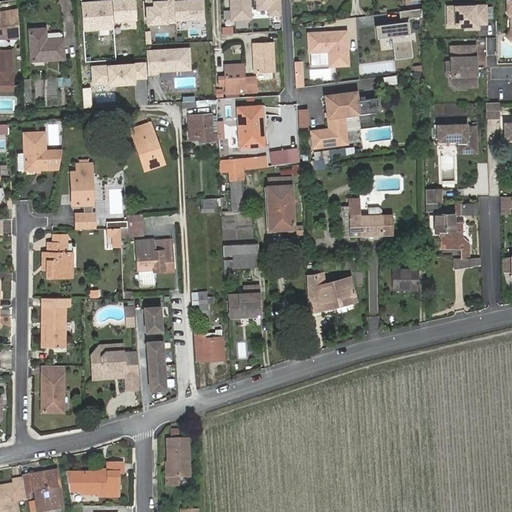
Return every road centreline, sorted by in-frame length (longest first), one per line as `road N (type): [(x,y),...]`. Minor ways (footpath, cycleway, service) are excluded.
road 1 (unclassified): [(144,419),(386,343),(494,320)]
road 2 (unclassified): [(20,450),(22,221),(43,220)]
road 3 (unclassified): [(20,450),(144,419)]
